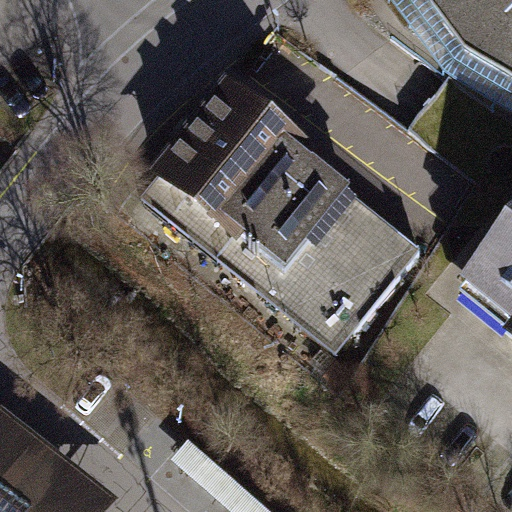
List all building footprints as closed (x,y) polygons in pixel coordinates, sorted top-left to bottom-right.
[(511,96),(511,0),(458,0),(433,19),(474,72),(511,96)] [(129,210),(336,369),(421,261),(213,101),(129,210)] [(511,225),(455,295),(511,342),(511,225)] [(0,511),(116,511),(117,511),(0,420),(0,419),(0,511)] [(171,470),(219,511),(262,511),(190,449),(171,470)]
